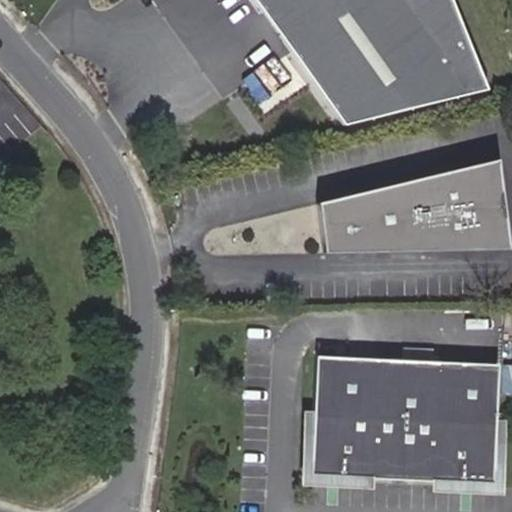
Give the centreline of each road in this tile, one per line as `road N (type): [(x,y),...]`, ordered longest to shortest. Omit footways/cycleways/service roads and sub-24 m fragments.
road 1 (unclassified): [(0,32),(89,140),(130,222),(144,329),(115,511)]
road 2 (unknown): [(176,240),(253,201),(477,142),(511,157)]
road 3 (unknown): [(511,265),(291,273),(218,264),(188,250)]
road 4 (unknown): [(54,97),(107,43),(178,59),(258,27)]
road 5 (unknown): [(306,511),(298,498),(313,341)]
